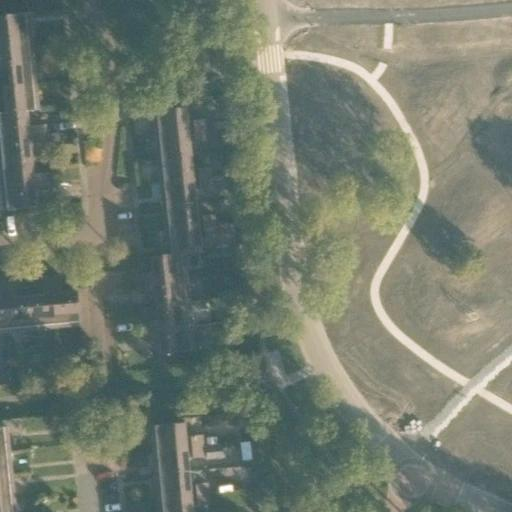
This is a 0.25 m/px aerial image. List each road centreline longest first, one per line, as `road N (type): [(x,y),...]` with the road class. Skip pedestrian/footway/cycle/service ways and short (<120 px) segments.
road 1 (tertiary): [(418,467),(375,431),(315,344),(280,164),(263,0)]
road 2 (unknown): [(280,164),(389,126),(377,20),(306,0)]
road 3 (residential): [(91,241),(113,99),(109,51),(92,0)]
